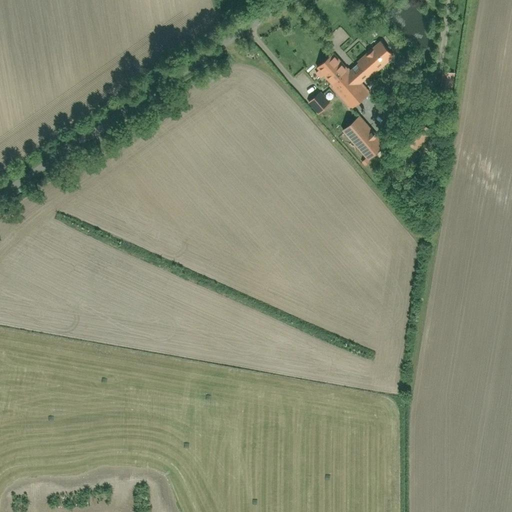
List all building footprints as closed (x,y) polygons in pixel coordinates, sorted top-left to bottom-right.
[(333,50),(315,66),(349,106),(368,91),(360,81),(391,55),(379,41),(348,67),(333,50)] [(455,91),(457,72),(444,70),(442,90),(455,91)] [(330,102),(320,90),(308,101),(317,112),(330,102)] [(383,144),(359,115),(341,129),(366,158),(383,144)] [(413,120),(400,139),(415,149),(429,130),(413,120)]
